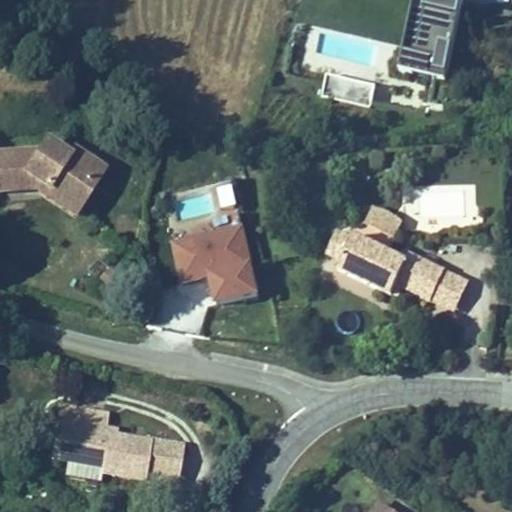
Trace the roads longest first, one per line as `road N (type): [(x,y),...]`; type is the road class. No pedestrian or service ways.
road 1 (residential): [(314,421),(277,386),(142,360),(0,319)]
road 2 (tertiary): [(511,394),(380,395),(314,421)]
